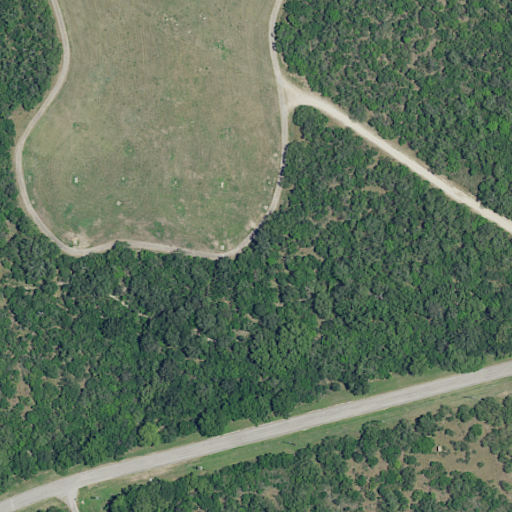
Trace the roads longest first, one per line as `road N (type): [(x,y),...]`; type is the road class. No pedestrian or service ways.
road 1 (track): [(281,95),(278,186),(260,225),(235,250),(209,256),(135,243),(76,253),(31,213),(16,158),(65,62),(52,0),(276,3),(270,34),(281,95)]
road 2 (residential): [(0,510),(65,485),(511,368)]
road 3 (track): [(511,231),(338,115),(281,95)]
